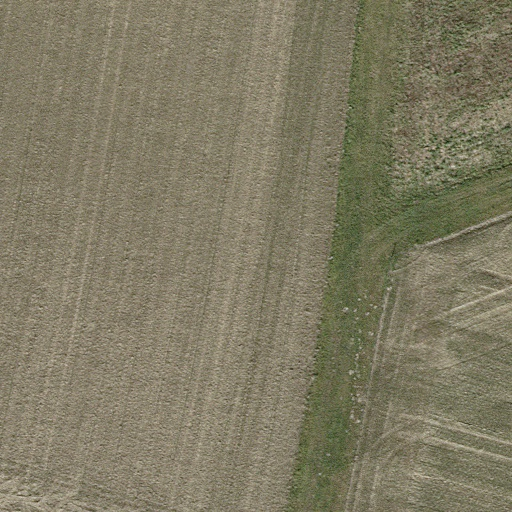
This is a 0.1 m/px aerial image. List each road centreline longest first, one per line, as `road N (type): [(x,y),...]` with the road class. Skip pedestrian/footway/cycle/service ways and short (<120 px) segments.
road 1 (track): [(326,511),(352,320),(422,222),(511,187)]
road 2 (track): [(352,320),(378,0)]
